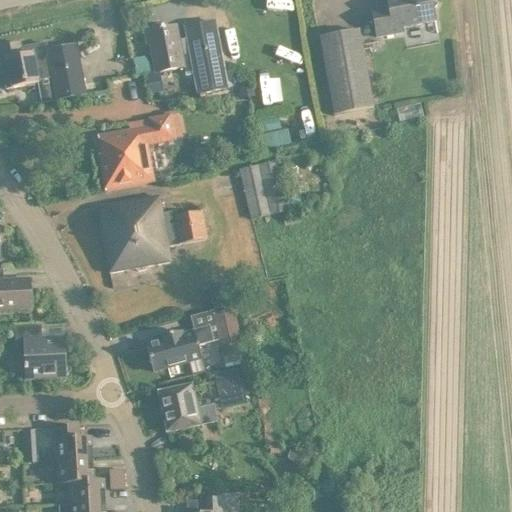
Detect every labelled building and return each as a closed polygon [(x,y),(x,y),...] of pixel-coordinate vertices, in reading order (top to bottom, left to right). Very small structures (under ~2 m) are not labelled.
[(368,10),(373,37),(400,32),(399,27),(432,20),(430,9),(434,4),(428,0),(383,0),(385,7),(368,10)] [(142,25),(152,72),(155,71),(181,66),(182,71),(190,69),(195,94),(222,89),(209,22),(182,28),(184,38),(174,41),(169,20),(142,25)] [(316,37),(331,114),(370,106),(355,30),(316,37)] [(16,42),(0,45),(0,77),(2,89),(9,88),(34,83),(33,80),(47,77),(52,100),(67,97),(81,95),(72,45),(58,48),(44,50),(42,42),(17,47),(16,42)] [(152,72),(143,73),(146,93),(155,91),(159,91),(155,71),(152,72)] [(249,86),(236,89),(237,98),(251,96),(249,86)] [(143,145),(170,140),(165,115),(144,119),(146,127),(94,137),(98,155),(95,155),(102,191),(150,182),(143,145)] [(274,117),(253,121),(255,133),(276,129),(274,117)] [(286,210),(273,160),(236,169),(247,218),(286,210)] [(166,264),(163,246),(204,239),(199,210),(173,215),(172,210),(158,213),(155,197),(96,207),(99,224),(97,225),(105,274),(166,264)] [(0,308),(28,307),(27,279),(0,280),(0,278),(0,308)] [(215,283),(205,285),(210,305),(219,303),(215,283)] [(210,309),(187,315),(190,329),(195,345),(215,339),(220,356),(240,351),(231,308),(211,313),(210,309)] [(22,350),(23,378),(62,376),(60,346),(53,347),(52,337),(38,338),(37,324),(11,326),(13,350),(22,350)] [(155,339),(143,343),(150,373),(198,359),(194,345),(195,345),(190,329),(180,332),(180,330),(155,337),(155,339)] [(154,393),(162,432),(195,425),(212,421),(209,408),(208,404),(216,402),(217,407),(218,410),(242,405),(234,368),(209,373),(210,380),(204,381),(206,391),(192,394),(189,382),(154,389),(154,393)] [(51,427),(53,460),(89,458),(88,436),(76,437),(75,426),(51,427)] [(289,447),(283,455),(291,461),(297,453),(289,447)] [(53,460),(55,482),(90,480),(89,458),(53,460)] [(106,470),(106,480),(120,480),(120,469),(106,470)] [(65,482),(66,503),(102,501),(100,479),(90,480),(55,482),(55,483),(65,482)] [(120,480),(106,480),(107,489),(121,488),(120,480)] [(231,492),(214,493),(214,501),(231,500),(231,492)] [(267,493),(267,503),(286,503),(286,493),(267,493)] [(231,511),(231,500),(214,501),(202,501),(202,511),(231,511)] [(56,511),(102,511),(102,501),(66,503),(56,503),(56,511)]
